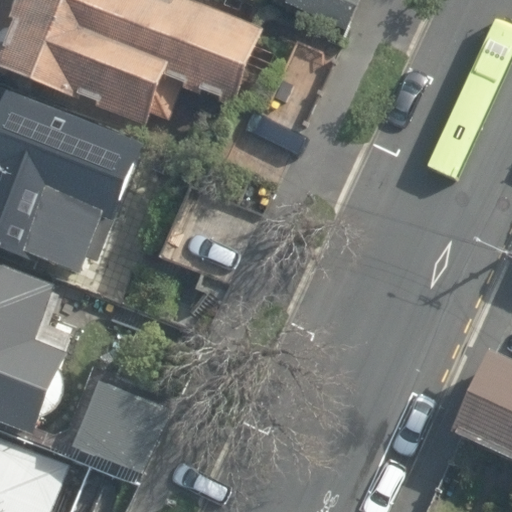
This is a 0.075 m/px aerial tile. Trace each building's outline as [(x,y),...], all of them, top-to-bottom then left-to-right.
[(269,31),(189,0),(21,0),(0,58),(0,63),(153,122),(167,73),(240,101),(269,31)] [(147,137),(2,84),(0,90),(0,252),(33,265),(57,206),(116,214),(147,137)] [(0,267),(0,427),(39,440),(66,358),(39,339),(55,288),(0,267)] [(511,370),(496,363),(462,438),(511,464),(511,370)] [(165,410),(97,384),(68,458),(141,480),(165,410)] [(48,511),(61,475),(0,449),(0,511),(48,511)]
